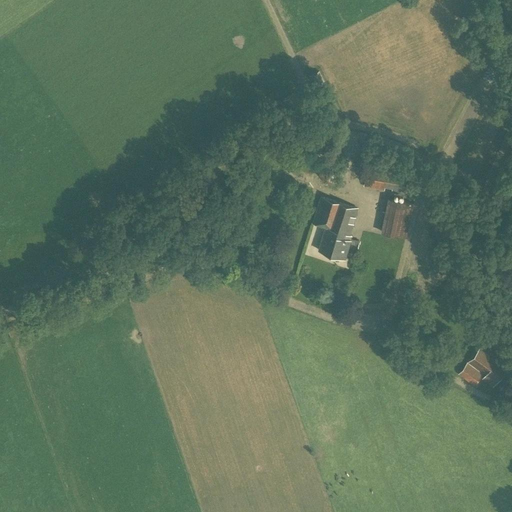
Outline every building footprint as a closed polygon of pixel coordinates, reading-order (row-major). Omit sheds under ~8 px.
[(309,75),(314,86),(325,82),(319,70),(309,75)] [(292,93),(283,100),(292,111),(301,104),(292,93)] [(489,121),(481,139),(487,141),(485,145),(491,148),(501,126),(489,121)] [(279,144),(275,156),(318,168),(321,156),(279,144)] [(409,171),(368,163),(363,186),(384,189),(384,186),(392,188),(392,191),(404,193),(406,184),(409,171)] [(321,195),(312,224),(324,228),(318,250),(345,258),(352,235),(350,234),(358,207),(321,195)] [(381,232),(406,238),(414,202),(388,197),(381,232)] [(352,238),(349,250),(358,252),(360,240),(352,238)] [(511,363),(483,341),(458,373),(477,387),(483,378),(493,386),(511,363)]
